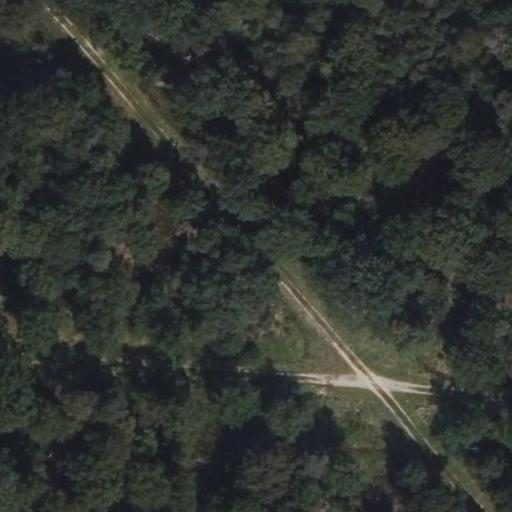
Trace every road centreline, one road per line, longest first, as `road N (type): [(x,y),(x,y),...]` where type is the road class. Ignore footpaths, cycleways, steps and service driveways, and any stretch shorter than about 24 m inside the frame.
road 1 (track): [(478,511),(40,0)]
road 2 (track): [(0,357),(511,399)]
